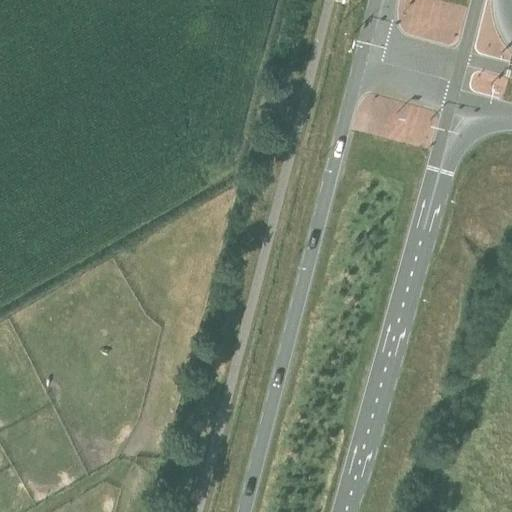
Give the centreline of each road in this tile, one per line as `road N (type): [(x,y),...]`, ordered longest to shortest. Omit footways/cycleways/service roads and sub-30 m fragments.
road 1 (primary): [(361,59),(244,511)]
road 2 (primary): [(339,511),(452,99)]
